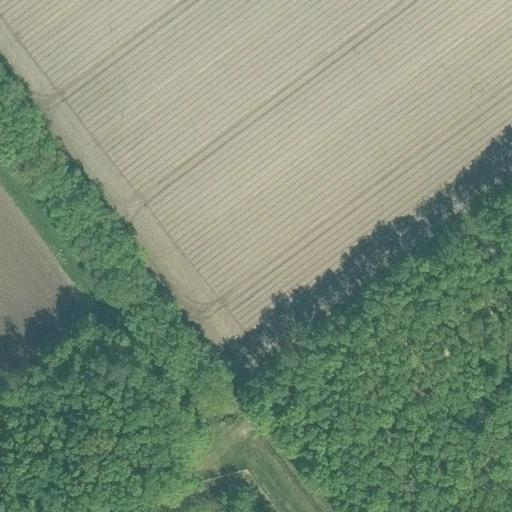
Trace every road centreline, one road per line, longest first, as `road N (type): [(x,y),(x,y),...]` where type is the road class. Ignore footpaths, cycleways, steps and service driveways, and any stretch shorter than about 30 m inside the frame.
road 1 (track): [(47,511),(178,474),(254,420)]
road 2 (track): [(254,420),(281,429),(347,511)]
